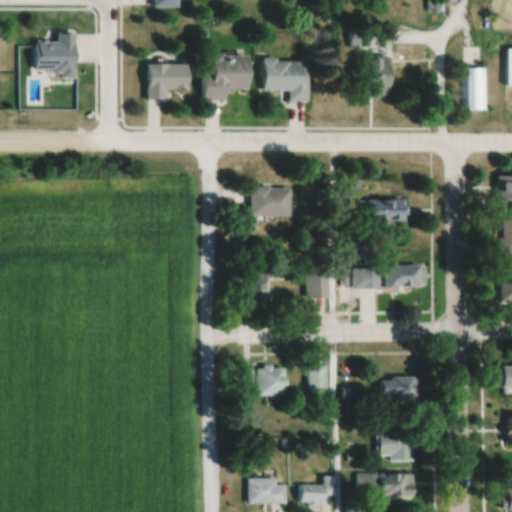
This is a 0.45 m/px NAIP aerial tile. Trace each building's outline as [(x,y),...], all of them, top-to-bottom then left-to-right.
[(440,11),(440,0),(424,0),(425,11),(440,11)] [(52,42),(31,42),(31,70),(50,70),(50,78),(69,78),(69,33),(52,33),(52,42)] [(503,86),(511,85),(511,47),(502,48),(503,86)] [(199,73),(198,101),(222,101),(222,90),(243,90),(244,56),(207,55),(207,73),(199,73)] [(355,97),(382,97),(382,56),(355,56),(355,97)] [(286,91),(286,102),(304,101),(303,60),(259,61),(260,92),(286,91)] [(160,100),(160,89),(182,89),(182,65),(142,65),(142,100),(160,100)] [(459,108),(459,65),(478,65),(479,107),(459,108)] [(511,175),(494,176),(493,201),(511,201),(511,175)] [(246,217),(286,217),(286,188),(246,188),(246,217)] [(399,223),(399,200),(360,200),(360,223),(399,223)] [(495,256),(511,255),(511,219),(495,220),(495,256)] [(349,234),(349,258),(366,258),(366,234),(349,234)] [(421,266),(382,266),(382,288),(421,288),(421,266)] [(376,268),(351,268),(351,289),(376,289),(376,268)] [(302,298),(325,298),(325,269),(302,269),(302,298)] [(265,302),(265,274),(247,274),(247,302),(265,302)] [(511,301),(511,283),(497,284),(497,302),(511,301)] [(500,364),(511,363),(511,382),(501,383),(500,364)] [(304,388),(323,388),(323,366),(304,366),(304,388)] [(280,369),(243,369),(243,384),(253,384),(253,396),(280,396),(280,369)] [(414,377),(376,377),(377,402),(414,402),(414,377)] [(511,444),(511,416),(501,417),(501,445),(511,444)] [(410,461),(410,432),(373,432),(373,457),(385,457),(385,461),(410,461)] [(408,498),(409,473),(356,473),(356,498),(408,498)] [(320,503),(320,496),(331,496),(331,476),(319,476),(319,486),(295,486),(295,503),(320,503)] [(281,504),(281,486),(272,486),(272,478),(244,478),(244,504),(281,504)] [(499,511),(511,511),(511,490),(499,490),(499,511)]
